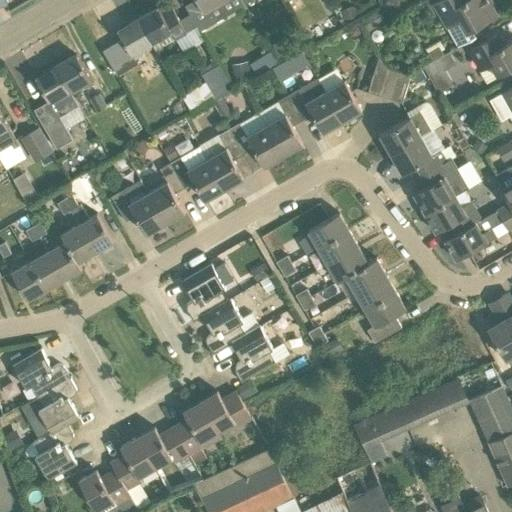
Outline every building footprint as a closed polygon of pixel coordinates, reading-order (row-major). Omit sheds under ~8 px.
[(200,30),(227,15),(219,1),(220,0),(200,0),(188,8),(200,30)] [(473,28),(497,14),(492,5),(494,4),(491,0),(466,0),(464,2),(462,0),(439,0),(435,3),(459,46),(477,35),(473,28)] [(174,35),(177,40),(188,33),(173,6),(162,12),(158,6),(139,17),(153,41),(164,34),(167,39),(174,35)] [(342,9),(345,20),(357,17),(354,6),(342,9)] [(379,9),(362,18),(370,31),(386,22),(379,9)] [(153,41),(139,17),(118,29),(124,38),(135,58),(143,54),(140,48),(153,41)] [(352,25),(349,31),(353,36),(359,36),(362,30),(359,25),(352,25)] [(379,29),(376,30),(373,31),(372,34),(372,37),(374,39),(377,41),(380,40),(382,39),(383,36),(383,33),(381,31),(379,29)] [(482,72),(491,65),(497,76),(511,67),(511,39),(501,46),(494,35),(469,49),(482,72)] [(138,63),(135,58),(124,38),(103,50),(118,75),(138,63)] [(287,39),(274,44),(279,58),(292,53),(287,39)] [(429,53),(434,60),(444,54),(442,50),(440,47),(429,53)] [(56,65),(71,89),(83,82),(86,87),(94,82),(89,74),(77,53),(56,65)] [(390,98),(399,71),(389,68),(380,54),(369,91),(390,98)] [(446,70),(439,58),(425,66),(431,78),(446,70)] [(237,84),(253,80),(249,61),(233,64),(237,84)] [(280,80),(290,74),(283,62),(273,68),(280,80)] [(220,64),(202,74),(217,99),(234,89),(234,88),(220,64)] [(36,77),(50,100),(59,116),(61,115),(80,104),(71,89),(56,65),(36,77)] [(422,69),(412,76),(416,83),(427,77),(422,69)] [(390,98),(402,102),(411,75),(399,71),(390,98)] [(328,91),(327,92),(318,77),(299,89),(299,88),(289,94),(303,119),(314,113),(324,132),(344,120),(328,91)] [(363,109),(347,81),(328,91),(344,120),(363,109)] [(511,85),(502,92),(511,109),(511,114),(510,116),(511,119),(511,85)] [(101,92),(90,99),(97,111),(108,104),(101,92)] [(303,119),(289,94),(278,100),(286,113),(267,123),(285,154),(304,143),(294,124),(303,119)] [(214,101),(226,120),(234,115),(223,96),(214,101)] [(50,100),(35,109),(57,147),(74,137),(61,115),(59,116),(50,100)] [(15,147),(20,144),(0,109),(0,149),(13,142),(15,147)] [(391,153),(422,136),(432,129),(421,110),(410,116),(380,134),(391,153)] [(219,132),(228,127),(223,117),(213,122),(219,132)] [(267,123),(248,134),(241,121),(229,128),(243,152),(254,146),(265,166),(285,154),(267,123)] [(40,126),(21,138),(35,161),(55,149),(40,126)] [(220,133),(227,146),(208,157),(225,188),(245,177),(234,158),(243,152),(229,128),(220,133)] [(422,175),(442,164),(446,161),(440,151),(433,155),(422,136),(391,153),(403,173),(416,165),(422,175)] [(472,147),(483,154),(488,145),(477,139),(472,147)] [(511,139),(497,148),(505,161),(511,156),(511,139)] [(171,161),(179,156),(172,144),(164,149),(171,161)] [(208,157),(200,144),(171,161),(185,186),(195,180),(206,199),(225,188),(208,157)] [(471,184),(481,178),(471,159),(460,165),(471,184)] [(185,186),(171,161),(161,167),(169,181),(149,192),(166,222),(186,211),(175,191),(185,186)] [(425,212),(470,186),(458,167),(447,173),(442,164),(422,175),(420,176),(426,186),(414,193),(425,212)] [(511,164),(495,174),(503,186),(511,201),(511,202),(511,164)] [(96,181),(101,178),(102,172),(100,167),(91,172),(96,181)] [(166,222),(149,192),(141,178),(123,188),(112,194),(126,220),(136,214),(147,233),(166,222)] [(23,197),(39,194),(37,184),(27,185),(27,188),(21,189),(23,197)] [(79,223),(95,251),(114,240),(98,212),(89,217),(82,204),(80,205),(73,194),(75,193),(69,184),(60,189),(65,198),(72,210),(79,223)] [(471,199),(465,190),(470,187),(470,186),(425,212),(437,232),(450,224),(455,233),(482,218),(471,199)] [(65,198),(58,202),(65,214),(72,210),(65,198)] [(511,227),(511,202),(511,201),(497,209),(498,210),(482,219),(482,218),(455,233),(446,239),(457,259),(511,227)] [(349,228),(340,212),(310,229),(319,246),(349,228)] [(48,232),(41,221),(34,225),(40,237),(48,232)] [(62,232),(66,239),(79,261),(95,251),(79,223),(62,232)] [(40,237),(34,225),(26,229),(33,241),(40,237)] [(359,245),(349,228),(319,246),(328,262),(359,245)] [(48,250),(65,278),(83,268),(79,261),(66,239),(48,250)] [(0,249),(4,257),(12,252),(7,243),(6,241),(0,244),(0,249)] [(359,245),(328,262),(338,280),(368,261),(359,245)] [(65,278),(48,250),(30,260),(46,288),(65,278)] [(281,269),(292,262),(288,254),(277,261),(281,269)] [(368,261),(338,280),(347,275),(356,292),(387,273),(377,256),(368,261)] [(46,288),(30,260),(12,271),(28,299),(46,288)] [(251,269),(258,281),(272,272),(265,260),(251,269)] [(292,262),(281,269),(286,276),(297,269),(292,262)] [(227,300),(226,299),(220,289),(224,286),(212,263),(184,280),(195,298),(190,301),(189,302),(188,303),(187,305),(187,306),(188,307),(188,308),(188,309),(195,319),(204,314),(227,300)] [(366,309),(397,290),(387,273),(356,292),(366,309)] [(261,280),(267,291),(275,286),(269,276),(261,280)] [(301,302),(312,295),(307,288),(296,294),(301,302)] [(511,291),(510,288),(489,301),(498,316),(511,307),(511,291)] [(403,326),(395,314),(407,308),(397,290),(366,309),(375,324),(368,328),(376,342),(403,326)] [(312,295),(301,302),(305,309),(316,303),(312,295)] [(233,341),(232,340),(246,333),(246,332),(259,324),(253,312),(243,318),(230,296),(226,299),(227,300),(204,314),(214,332),(209,334),(208,335),(208,336),(207,337),(207,338),(206,339),(207,340),(207,341),(207,342),(214,353),(233,341)] [(511,353),(511,318),(510,315),(488,327),(506,358),(511,353)] [(274,348),(264,332),(259,324),(246,332),(246,333),(232,340),(233,341),(234,342),(243,359),(239,361),(238,361),(238,362),(237,363),(237,364),(236,365),(236,366),(236,367),(236,368),(237,369),(243,380),(276,360),(290,352),(284,342),(274,348)] [(313,339),(324,332),(320,325),(309,332),(313,339)] [(324,332),(313,339),(317,346),(329,340),(324,332)] [(335,354),(344,349),(338,338),(329,343),(335,354)] [(71,376),(65,366),(64,365),(64,364),(63,364),(61,363),(60,363),(58,363),(53,366),(42,347),(14,364),(27,388),(32,385),(37,395),(71,376)] [(71,376),(37,395),(38,396),(44,407),(39,410),(51,431),(52,432),(67,422),(68,422),(80,415),(70,397),(75,394),(75,393),(76,393),(77,392),(77,391),(77,390),(77,389),(77,388),(77,387),(77,386),(71,376)] [(251,379),(238,387),(245,399),(258,391),(251,379)] [(511,403),(503,384),(470,399),(489,441),(509,485),(511,483),(511,403)] [(201,400),(219,430),(235,421),(237,425),(252,417),(238,393),(224,401),(218,390),(201,400)] [(176,429),(190,453),(196,464),(208,458),(201,446),(204,445),(205,447),(223,438),(218,431),(219,430),(201,400),(184,410),(190,421),(176,429)] [(52,432),(51,431),(29,444),(26,448),(27,452),(30,455),(34,456),(36,455),(49,478),(78,461),(67,443),(71,441),(72,440),(73,439),(74,437),(74,436),(74,435),(74,434),(74,433),(73,432),(68,422),(67,422),(52,432)] [(138,436),(157,467),(173,458),(175,461),(190,453),(176,429),(162,437),(156,426),(138,436)] [(12,451),(25,443),(17,429),(4,436),(12,451)] [(118,473),(128,489),(142,481),(140,477),(157,467),(138,436),(121,446),(128,456),(114,465),(111,460),(110,461),(117,472),(116,472),(117,473),(118,473)] [(388,455),(382,440),(364,448),(370,463),(388,455)] [(209,511),(263,511),(277,505),(294,497),(293,495),(276,460),(269,447),(195,483),(209,511)] [(293,495),(312,486),(295,450),(276,460),(293,495)] [(116,472),(104,480),(97,469),(80,479),(98,511),(133,511),(139,509),(128,489),(118,473),(117,473),(116,472)] [(165,484),(160,487),(164,493),(169,491),(165,484)] [(390,511),(379,484),(347,499),(343,491),(302,511),(390,511)] [(487,511),(480,495),(463,503),(460,497),(443,505),(446,511),(487,511)]
